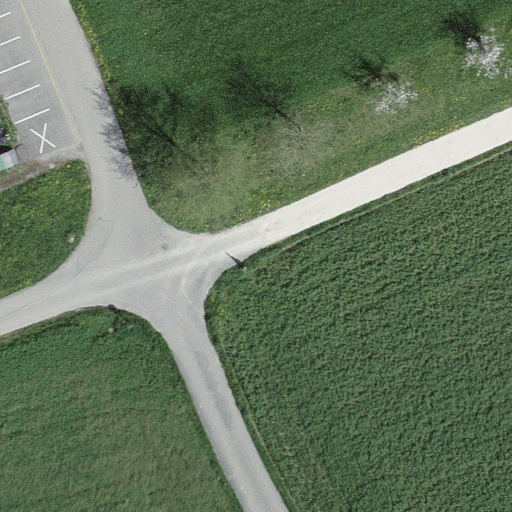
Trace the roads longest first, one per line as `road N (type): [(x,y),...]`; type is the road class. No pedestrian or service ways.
road 1 (track): [(511,126),(266,234),(144,272)]
road 2 (residential): [(144,272),(37,0)]
road 3 (unclassified): [(144,272),(265,511)]
road 4 (unclassified): [(144,272),(0,318)]
